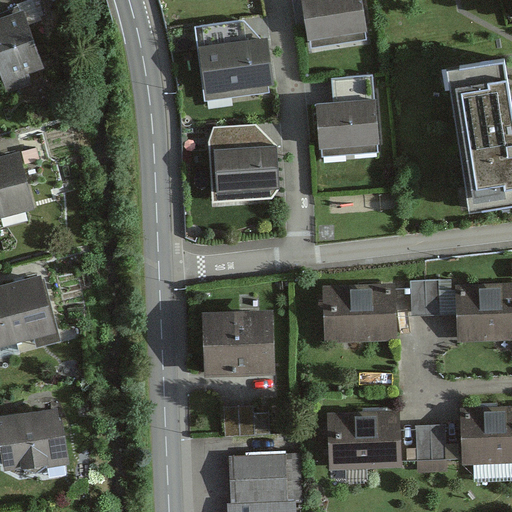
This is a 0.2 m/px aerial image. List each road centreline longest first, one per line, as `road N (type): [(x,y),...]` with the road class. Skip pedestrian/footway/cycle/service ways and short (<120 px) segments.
road 1 (tertiary): [(132,0),(150,79),(162,278)]
road 2 (residential): [(302,260),(279,0)]
road 3 (tertiary): [(162,278),(169,511)]
road 4 (residential): [(302,260),(511,236)]
road 5 (residential): [(162,278),(302,260)]
